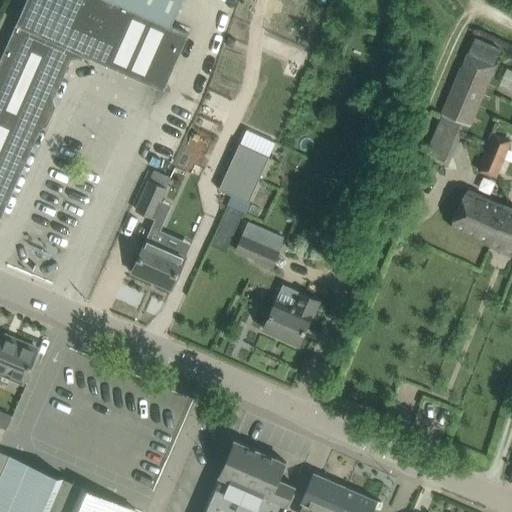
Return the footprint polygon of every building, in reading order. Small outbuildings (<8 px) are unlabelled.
[(181,0),(26,0),(0,60),(0,212),(72,49),(164,90),(189,33),(171,25),(181,0)] [(449,161),(461,134),(465,135),(496,66),(466,53),(426,152),(449,161)] [(496,176),(511,141),(494,133),(478,168),(496,176)] [(268,160),(238,147),(218,192),(247,206),(268,160)] [(153,217),(166,188),(149,181),(136,210),(153,217)] [(511,255),(511,208),(468,190),(451,228),(511,255)] [(270,265),(283,236),(249,221),(236,250),(270,265)] [(172,289),(180,271),(186,256),(146,239),(131,272),(172,289)] [(276,299),(263,329),(298,345),(312,315),(313,316),(320,301),(299,292),(293,307),(276,299)] [(25,342),(23,343),(17,341),(16,343),(4,338),(2,341),(0,340),(0,371),(24,382),(38,350),(33,348),(33,345),(25,342)] [(0,410),(0,426),(6,429),(12,415),(0,410)] [(296,486),(295,486),(279,479),(286,462),(234,440),(219,474),(288,504),(296,486)] [(133,511),(135,509),(73,482),(74,480),(72,480),(72,482),(0,450),(0,511),(133,511)] [(334,511),(345,487),(313,473),(300,501),(304,503),(299,511),(334,511)] [(372,511),(377,501),(345,487),(334,511),(372,511)]
